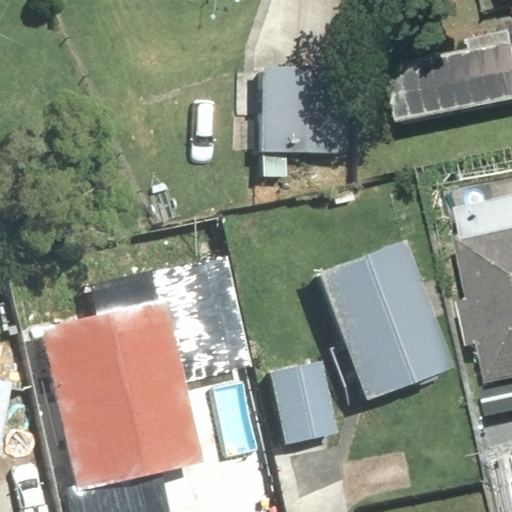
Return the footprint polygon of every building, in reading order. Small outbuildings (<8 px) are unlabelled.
[(511,0),(501,0),(504,12),(511,10),(511,0)] [(401,133),(511,109),(511,42),(470,51),(472,60),(389,78),(401,133)] [(345,73),(249,72),(248,159),(344,160),(345,73)] [(511,196),(461,207),(466,232),(460,234),(472,296),(463,298),(473,344),(482,342),(490,383),(511,378),(511,196)] [(387,245),(301,278),(350,406),(436,373),(387,245)] [(154,304),(24,332),(62,500),(191,471),(154,304)] [(317,364),(257,377),(273,451),(332,438),(317,364)]
